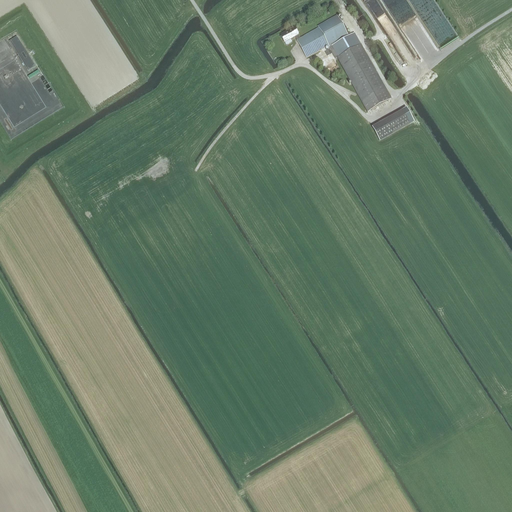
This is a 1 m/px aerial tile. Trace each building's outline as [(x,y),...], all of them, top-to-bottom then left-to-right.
[(382,7),(374,11),(379,20),(387,16),(382,7)] [(360,45),(356,47),(350,36),(348,36),(337,16),(318,26),(319,28),(300,38),(298,35),(299,35),(295,27),(280,35),(284,43),(295,37),(297,40),(306,58),(328,46),(329,47),(329,48),(335,59),(338,57),(357,92),(368,112),(391,99),(380,80),(360,45)] [(451,24),(449,25),(455,37),(458,36),(451,24)] [(425,31),(435,50),(442,46),(436,34),(433,36),(429,28),(425,31)] [(36,67),(17,37),(9,42),(28,72),(36,67)] [(26,76),(28,80),(41,72),(38,69),(26,76)] [(24,77),(21,78),(27,91),(30,90),(24,77)] [(410,124),(402,110),(399,112),(372,128),(379,141),(410,124)]
